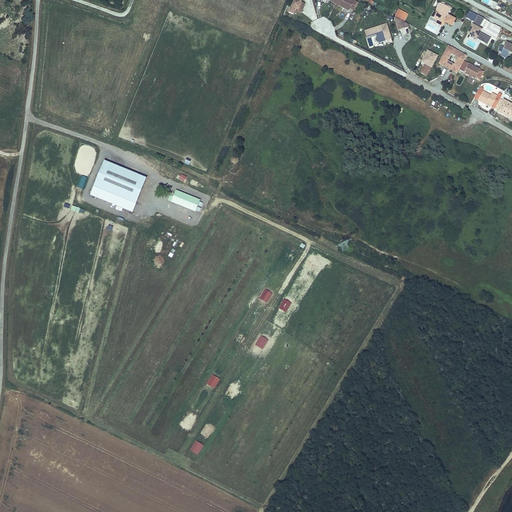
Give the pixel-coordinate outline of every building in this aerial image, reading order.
[(298,9),(301,2),(299,1),(298,0),(293,0),(288,13),(293,14),(296,8),(298,9)] [(358,3),(351,0),(328,0),(329,0),(343,8),(349,10),(350,8),(354,10),(358,3)] [(434,12),(432,18),(441,22),(443,17),(445,18),(450,8),(440,3),(436,13),(434,12)] [(400,10),(396,18),(398,19),(404,22),(408,14),(400,10)] [(491,38),(481,33),(483,31),(479,28),(484,19),(478,15),(470,30),(467,34),(471,36),(487,45),(491,38)] [(441,22),(432,18),(431,17),(429,20),(441,26),(446,18),(445,18),(443,17),(441,22)] [(452,28),(455,21),(449,18),(445,24),(452,28)] [(398,19),(397,23),(399,31),(409,28),(408,24),(404,22),(398,19)] [(498,36),(502,28),(492,23),(488,31),(498,36)] [(387,24),(365,31),(367,38),(376,35),(379,43),(392,39),(387,24)] [(502,52),(500,56),(506,59),(509,52),(511,53),(511,44),(506,42),(504,47),(502,52)] [(457,73),(459,70),(463,61),(466,55),(449,46),(439,64),(457,73)] [(426,77),(431,68),(432,69),(435,65),(439,57),(428,51),(423,59),(420,65),(424,67),(420,74),(426,77)] [(463,61),(459,70),(475,79),(480,70),(463,61)] [(479,90),(474,98),(478,100),(482,92),(479,90)] [(482,92),(478,100),(491,107),(493,104),(496,106),(500,100),(496,98),(497,97),(492,94),(491,96),(482,92)] [(500,100),(496,106),(499,108),(498,111),(511,119),(511,104),(504,100),(503,101),(500,100)] [(131,213),(146,178),(104,161),(90,195),(131,213)] [(201,201),(177,192),(174,198),(173,201),(172,203),(196,213),(201,201)] [(84,210),(73,206),(71,210),(83,214),(84,210)] [(308,257),(303,267),(312,271),(316,261),(308,257)] [(234,340),(242,344),(248,335),(240,330),(234,340)] [(246,380),(251,370),(243,366),(237,375),(246,380)] [(207,383),(215,388),(221,378),(213,373),(207,383)]
